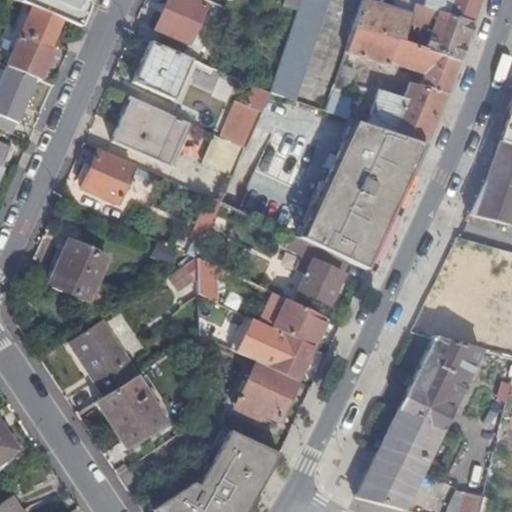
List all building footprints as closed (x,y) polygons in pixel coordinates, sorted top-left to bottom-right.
[(52,0),(80,12),(85,0),(52,0)] [(159,32),(154,44),(180,56),(185,43),(187,44),(202,7),(187,0),(167,0),(154,30),(159,32)] [(329,0),(299,0),(269,93),(285,99),(296,103),(329,0)] [(365,0),(364,0),(355,28),(401,41),(408,22),(410,15),(365,0)] [(425,0),(422,8),(471,24),(479,0),(425,0)] [(410,15),(408,22),(431,29),(424,49),(458,60),(471,24),(422,8),(414,6),(410,15)] [(48,50),(60,21),(32,9),(9,62),(6,68),(7,69),(35,81),(39,83),(52,53),(48,50)] [(389,134),(424,146),(441,106),(451,81),(458,60),(424,49),(401,41),(355,28),(346,53),(388,66),(391,63),(422,73),(419,86),(408,83),(403,99),(385,94),(384,97),(377,95),(367,126),(389,134)] [(154,44),(149,43),(131,84),(172,101),(190,60),(180,56),(154,44)] [(203,51),(187,44),(185,43),(180,56),(190,60),(192,61),(195,55),(201,58),(203,51)] [(195,55),(192,61),(198,64),(201,58),(195,55)] [(35,81),(7,69),(0,85),(0,129),(10,134),(12,135),(35,81)] [(335,86),(326,113),(352,122),(359,124),(362,115),(346,110),(350,100),(343,96),(344,89),(335,86)] [(217,140),(243,151),(250,133),(269,93),(252,88),(244,107),(234,103),(217,140)] [(189,127),(130,100),(110,142),(169,170),(189,127)] [(511,107),(510,107),(499,142),(511,145),(511,107)] [(352,122),(341,145),(402,173),(358,269),(363,272),(409,176),(424,146),(389,134),(367,126),(359,124),(352,122)] [(208,201),(219,206),(224,195),(230,179),(243,151),(217,140),(213,138),(189,192),(208,201)] [(511,145),(499,142),(493,159),(485,182),(511,189),(511,145)] [(0,170),(9,149),(0,144),(0,170)] [(402,173),(341,145),(339,149),(297,242),(346,264),(358,269),(402,173)] [(95,153),(80,188),(115,205),(131,169),(95,153)] [(511,189),(485,182),(469,215),(511,226),(511,189)] [(219,206),(208,201),(190,244),(201,248),(215,215),(218,210),(219,206)] [(218,210),(215,215),(222,217),(226,209),(219,206),(218,210)] [(458,237),(431,292),(476,305),(491,272),(505,275),(508,263),(503,262),(507,252),(458,237)] [(346,264),(297,242),(287,238),(281,250),(300,259),(294,274),(300,277),(300,279),(302,280),(295,294),(325,307),(346,264)] [(67,242),(47,286),(84,302),(104,259),(67,242)] [(150,258),(169,264),(174,250),(154,244),(150,258)] [(170,292),(193,290),(192,268),(169,270),(170,292)] [(196,279),(196,296),(213,296),(212,278),(196,279)] [(496,311),(476,305),(431,292),(412,332),(432,338),(478,350),(496,311)] [(325,320),(285,301),(270,330),(311,349),(325,320)] [(231,352),(255,363),(295,382),(311,349),(270,330),(246,320),(231,352)] [(135,376),(101,323),(68,345),(102,398),(135,376)] [(432,338),(354,498),(400,511),(479,351),(478,350),(432,338)] [(277,421),(295,382),(255,363),(234,410),(257,421),(261,414),(277,421)] [(136,378),(135,376),(102,398),(92,403),(94,405),(136,378)] [(136,378),(94,405),(123,451),(165,425),(136,378)] [(0,461),(14,451),(0,429),(0,461)] [(213,458),(228,433),(221,429),(206,454),(213,458)] [(243,511),(248,503),(252,505),(265,484),(277,457),(228,433),(213,458),(196,488),(190,485),(151,511),(243,511)] [(476,511),(481,497),(449,489),(443,511),(476,511)] [(0,504),(0,511),(19,511),(10,498),(0,504)]
